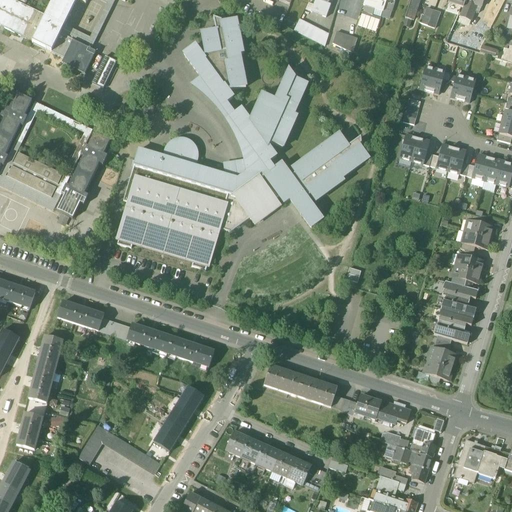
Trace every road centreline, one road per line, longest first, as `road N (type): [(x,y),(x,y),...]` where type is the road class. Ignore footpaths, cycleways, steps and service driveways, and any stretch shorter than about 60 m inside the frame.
road 1 (residential): [(255,345),(0,260)]
road 2 (residential): [(459,411),(255,345)]
road 3 (residential): [(459,411),(511,240)]
